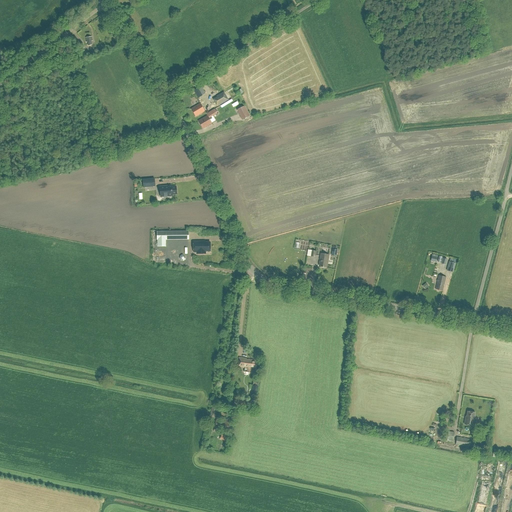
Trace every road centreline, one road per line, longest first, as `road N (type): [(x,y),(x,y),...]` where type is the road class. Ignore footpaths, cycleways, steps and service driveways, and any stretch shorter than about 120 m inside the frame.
road 1 (tertiary): [(473,321),(260,279),(165,96)]
road 2 (unclassified): [(165,96),(317,0)]
road 3 (unclassified): [(473,321),(511,171)]
road 4 (unclassified): [(0,86),(105,3)]
